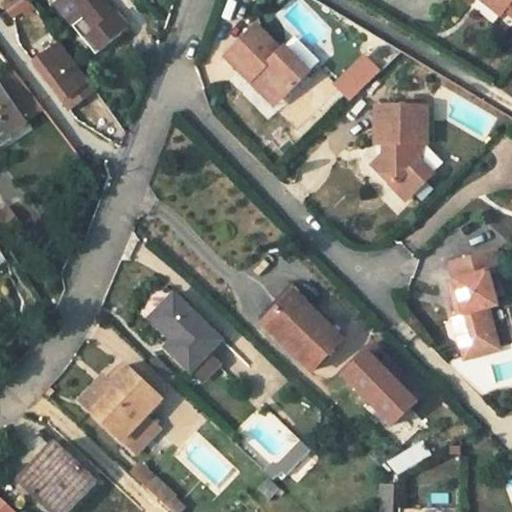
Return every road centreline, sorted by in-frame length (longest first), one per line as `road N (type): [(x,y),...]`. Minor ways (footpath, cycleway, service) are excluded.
road 1 (residential): [(0,410),(65,324),(164,71)]
road 2 (residential): [(405,273),(346,274),(164,71)]
road 3 (unknown): [(327,0),(511,111)]
road 4 (unknown): [(0,45),(71,127),(125,170)]
